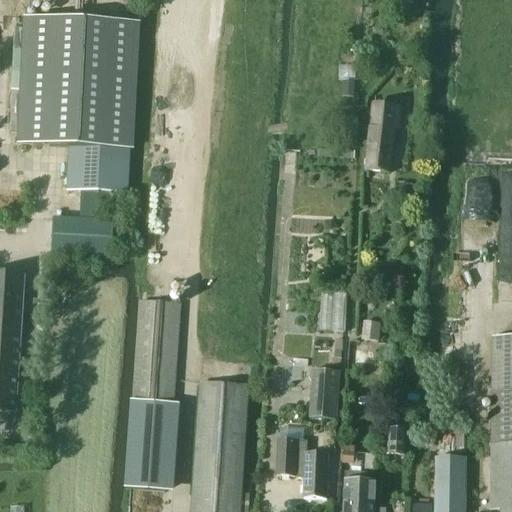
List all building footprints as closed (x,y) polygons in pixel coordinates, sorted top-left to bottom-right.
[(131,152),(137,25),(21,19),(14,146),(67,149),(64,193),(125,196),(127,152),(131,152)] [(398,131),(400,109),(373,106),(366,172),(389,175),(394,130),(398,131)] [(92,250),(91,264),(106,265),(108,234),(95,233),(94,250),(92,250)] [(0,285),(0,412),(13,414),(21,287),(0,285)] [(140,304),(133,404),(173,407),(180,307),(140,304)] [(491,393),(491,447),(490,511),(511,511),(511,339),(492,340),(491,393)] [(354,345),(353,365),(353,374),(366,375),(367,366),(374,367),(375,347),(354,345)] [(313,372),(310,414),(309,420),(336,422),(339,374),(313,372)] [(239,511),(248,388),(200,385),(190,511),(239,511)] [(131,404),(125,492),(175,495),(181,407),(173,407),(133,404),(131,404)] [(403,457),(405,432),(388,431),(386,456),(403,457)] [(304,478),(303,501),(326,502),(328,457),(306,455),(307,444),(278,442),(276,478),(294,479),(294,477),(304,478)] [(341,447),(341,456),(343,456),(342,465),(353,466),(355,448),(341,447)] [(465,511),(466,466),(466,461),(463,461),(434,460),(433,511),(465,511)] [(344,483),(343,504),(374,506),(375,485),(376,481),(370,481),(370,485),(365,484),(366,476),(351,475),(344,475),(344,483)]
